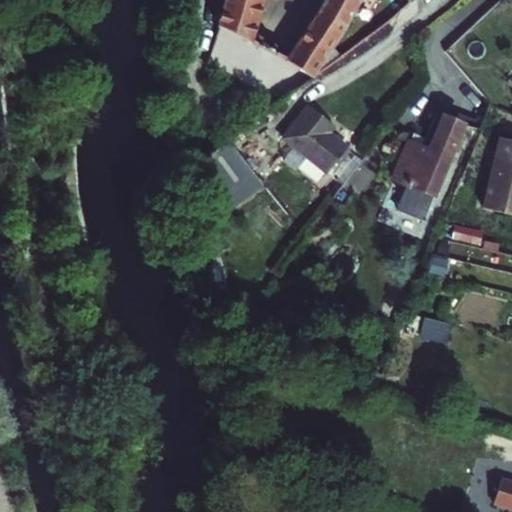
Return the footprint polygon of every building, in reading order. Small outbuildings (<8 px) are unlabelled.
[(260,0),(222,0),(214,31),(247,49),(260,0)] [(324,0),(313,20),(283,67),(311,81),(351,16),(359,0),(387,0),(400,13),(409,0),(324,0)] [(305,109),(281,143),(325,176),(345,150),(326,135),(331,128),(305,109)] [(461,130),(434,119),(421,151),(409,146),(394,186),(432,201),(461,130)] [(511,146),(499,143),(479,213),(511,221),(511,146)] [(244,201),(212,156),(183,177),(195,236),(244,201)] [(245,478),(232,474),(226,488),(238,494),(245,478)] [(495,511),(511,511),(511,491),(492,486),(486,510),(495,511)]
